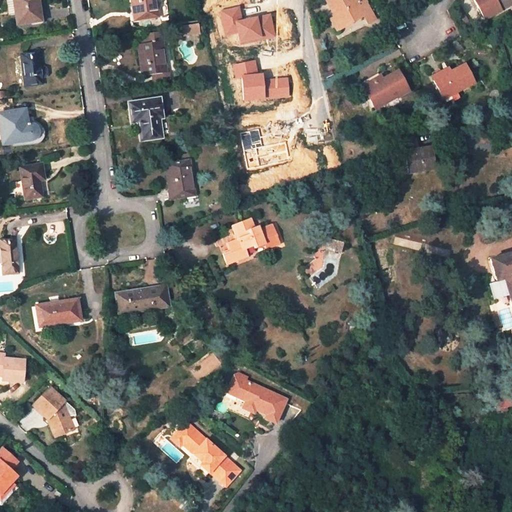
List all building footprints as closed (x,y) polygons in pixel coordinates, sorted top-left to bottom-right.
[(6,0),(8,11),(15,9),(14,0),(6,0)] [(37,0),(14,0),(15,9),(18,24),(37,21),(35,3),(38,3),(37,0)] [(155,0),(131,0),(135,20),(159,17),(155,0)] [(328,0),(327,1),(336,17),(342,28),(364,16),(368,23),(375,18),(366,2),(367,1),(366,0),(328,0)] [(474,0),(485,19),(506,7),(504,2),(508,0),(474,0)] [(241,5),(219,11),(226,37),(238,33),(239,45),(276,36),(271,13),(243,19),(241,5)] [(331,19),(337,31),(342,28),(336,17),(331,19)] [(180,25),(181,36),(199,34),(197,23),(180,25)] [(167,73),(162,42),(167,41),(165,32),(140,36),(141,45),(138,45),(143,77),(151,75),(167,73)] [(37,53),(22,55),(25,86),(41,84),(37,53)] [(255,60),(232,65),(235,78),(242,77),(259,73),(255,60)] [(474,83),(464,65),(450,72),(444,75),(442,71),(432,77),(443,99),(457,92),(474,83)] [(381,80),(375,83),(373,81),(362,86),(372,104),(381,100),(384,104),(397,97),(397,98),(409,92),(397,71),(381,80)] [(167,73),(151,75),(152,83),(171,81),(170,72),(167,73)] [(264,73),(242,77),(243,101),(266,99),(264,79),(264,73)] [(288,76),(264,79),(266,99),(289,97),(288,76)] [(446,103),(459,97),(457,92),(443,99),(446,103)] [(161,118),(159,100),(130,104),(133,122),(138,121),(141,139),(161,136),(158,118),(161,118)] [(375,109),(384,104),(381,100),(372,104),(375,109)] [(24,110),(0,113),(0,126),(3,143),(31,138),(32,138),(33,137),(34,136),(35,135),(36,134),(36,133),(36,132),(36,131),(36,129),(36,127),(34,126),(33,125),(31,124),(29,124),(27,124),(24,110)] [(259,129),(240,133),(248,170),(291,160),(286,142),(263,146),(259,129)] [(401,139),(404,153),(408,173),(427,169),(426,164),(433,162),(430,148),(416,151),(414,137),(401,139)] [(189,161),(165,164),(171,199),(194,196),(189,161)] [(41,164),(20,168),(25,199),(42,197),(39,181),(44,180),(41,164)] [(245,249),(253,246),(254,248),(265,244),(267,249),(279,244),(272,225),(259,230),(258,226),(254,228),(251,219),(232,226),(237,239),(227,243),(230,252),(223,254),(227,265),(247,257),(245,249)] [(19,273),(15,239),(0,240),(0,264),(0,265),(1,275),(19,273)] [(337,241),(329,239),(326,248),(335,250),(337,241)] [(341,254),(343,242),(337,241),(335,250),(334,252),(341,254)] [(511,252),(489,260),(496,281),(505,278),(509,293),(511,303),(511,252)] [(489,283),(493,298),(509,293),(505,278),(496,281),(489,283)] [(165,286),(116,294),(120,313),(167,306),(165,286)] [(36,306),(39,326),(79,320),(76,300),(36,306)] [(196,329),(192,332),(196,338),(201,335),(196,329)] [(4,355),(0,354),(0,376),(1,377),(1,380),(22,382),(24,361),(4,359),(4,355)] [(265,418),(276,423),(287,399),(245,381),(247,378),(238,374),(234,376),(228,390),(237,394),(236,397),(245,401),(256,406),(255,410),(267,415),(265,418)] [(33,406),(47,419),(49,417),(53,421),(50,424),(55,437),(73,430),(68,416),(74,415),(73,411),(49,389),(33,406)] [(253,413),(255,410),(256,406),(245,401),(242,408),(253,413)] [(495,405),(496,410),(511,405),(511,401),(495,405)] [(209,472),(226,487),(240,471),(186,422),(173,436),(182,444),(192,453),(203,463),(200,465),(209,473),(209,472)] [(180,447),(182,444),(173,436),(171,439),(180,447)] [(0,494),(12,481),(16,476),(9,470),(17,462),(2,449),(0,450),(0,494)] [(197,469),(200,465),(203,463),(192,453),(187,459),(197,469)] [(12,481),(0,494),(0,501),(1,502),(16,485),(12,481)]
